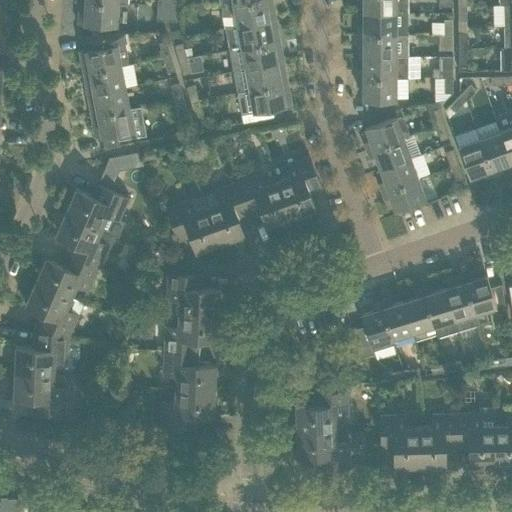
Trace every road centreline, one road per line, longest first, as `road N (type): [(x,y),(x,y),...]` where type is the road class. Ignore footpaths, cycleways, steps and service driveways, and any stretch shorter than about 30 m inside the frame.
road 1 (residential): [(249,511),(259,322),(286,297),(373,266)]
road 2 (residential): [(0,271),(45,161),(32,59),(35,0)]
road 3 (residential): [(373,266),(319,112),(313,0)]
road 4 (residential): [(0,445),(181,503),(244,511)]
road 5 (residential): [(276,511),(500,506)]
road 6 (residential): [(373,266),(511,214)]
